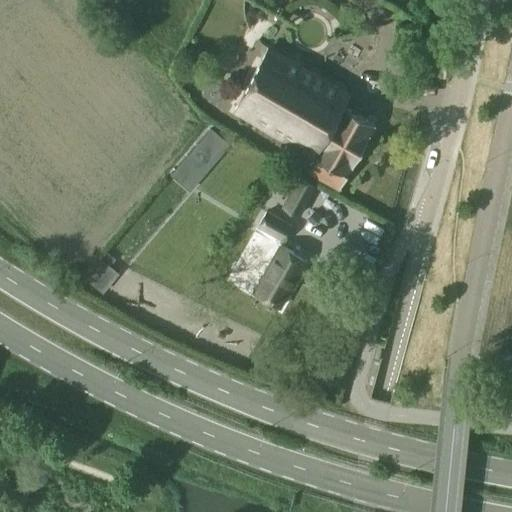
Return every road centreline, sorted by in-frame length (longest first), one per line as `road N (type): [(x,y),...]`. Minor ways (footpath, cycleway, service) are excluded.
road 1 (secondary): [(511,473),(373,444),(267,408),(180,373),(0,274)]
road 2 (secondary): [(0,328),(225,441),(465,511)]
road 3 (unclassified): [(444,511),(467,312),(511,101)]
road 4 (unclassified): [(424,225),(386,279),(358,402),(382,413),(511,428)]
road 5 (unclassified): [(424,225),(477,0)]
